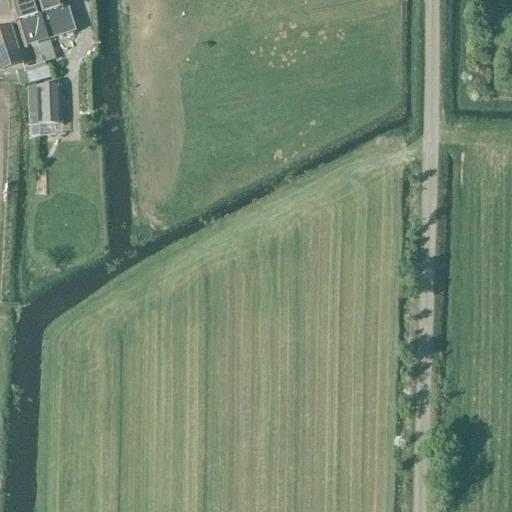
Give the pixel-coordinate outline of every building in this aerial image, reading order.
[(37,0),(6,0),(15,27),(24,24),(32,49),(49,43),(48,39),(47,39),(41,19),(43,18),(37,0)] [(61,0),(37,0),(43,18),(41,19),(47,39),(48,39),(49,43),(77,34),(69,10),(65,11),(61,0)] [(0,74),(23,67),(11,29),(0,31),(0,74)] [(63,127),(61,87),(37,88),(38,128),(63,127)] [(79,201),(87,187),(68,176),(60,191),(79,201)]
